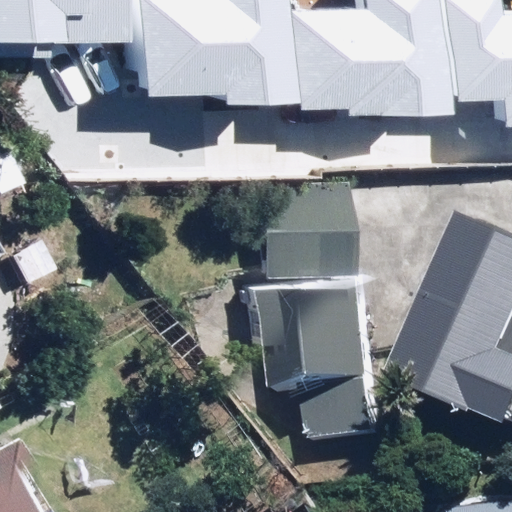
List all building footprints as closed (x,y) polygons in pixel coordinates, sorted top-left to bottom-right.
[(0,0),(0,50),(29,50),(29,24),(101,23),(100,0),(0,0)] [(115,0),(117,77),(182,76),(182,87),(253,86),(251,0),(115,0)] [(272,3),(273,89),(311,89),(311,98),(410,97),(409,0),(337,0),(337,2),(272,3)] [(420,0),(422,84),(468,84),(468,109),(511,108),(511,2),(475,4),(474,0),(420,0)] [(140,191),(91,175),(80,209),(129,225),(140,191)] [(388,436),(378,276),(335,278),(329,188),(248,193),(257,342),(284,340),(287,384),(313,383),(316,440),(388,436)] [(511,233),(473,217),(403,380),(511,425),(511,233)] [(68,511),(13,422),(0,429),(0,511),(68,511)]
